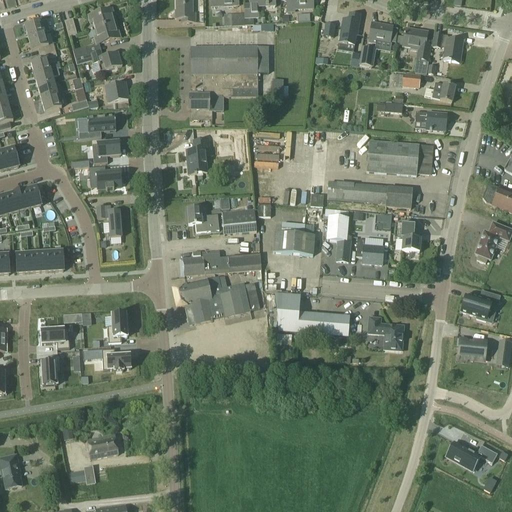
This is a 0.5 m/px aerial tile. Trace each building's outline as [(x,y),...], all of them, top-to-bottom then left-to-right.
[(175,0),(176,12),(175,12),(175,20),(182,20),(182,24),(195,24),(195,14),(193,14),(192,0),(175,0)] [(237,0),(211,0),(212,9),(238,8),(237,0)] [(244,6),(245,27),(254,27),(254,20),(259,19),(258,10),(275,9),(274,0),(249,0),(250,5),(244,6)] [(286,0),(287,11),(313,10),(312,0),(286,0)] [(453,0),(453,7),(461,8),(462,0),(453,0)] [(94,24),(96,30),(116,25),(112,10),(88,17),(90,25),(94,24)] [(343,20),(338,45),(355,47),(356,37),(358,38),(361,17),(349,15),(348,21),(343,20)] [(77,35),(73,20),(65,22),(69,38),(77,35)] [(28,39),(45,34),(50,33),(46,21),(31,25),(31,24),(29,25),(29,26),(23,28),(25,34),(27,34),(28,39)] [(116,25),(96,30),(98,38),(94,39),(96,47),(121,40),(116,25)] [(325,25),(323,38),(333,40),(335,27),(325,25)] [(372,25),(369,45),(377,46),(377,43),(390,45),(393,28),(372,25)] [(403,48),(411,50),(410,52),(417,53),(416,62),(428,64),(431,47),(425,46),(428,34),(406,30),(403,48)] [(45,34),(28,39),(32,52),(39,50),(41,55),(55,51),(54,46),(48,47),(45,35),(45,34)] [(435,36),(433,49),(440,50),(441,49),(446,49),(444,62),(459,65),(463,43),(447,41),(448,38),(435,36)] [(73,52),(75,59),(88,55),(86,48),(73,52)] [(360,48),(360,55),(351,54),(350,67),(373,70),(375,50),(360,48)] [(191,91),(211,91),(231,91),(230,91),(231,91),(231,99),(258,99),(258,49),(191,49),(191,91)] [(35,76),(51,72),(60,69),(59,64),(50,67),(48,61),(57,58),(55,51),(41,55),(43,61),(31,64),(35,76)] [(88,55),(75,59),(77,67),(92,63),(95,75),(122,68),(119,54),(103,58),(101,53),(88,56),(88,55)] [(418,67),(416,75),(426,77),(427,69),(418,67)] [(38,89),(55,84),(53,78),(60,77),(59,71),(61,70),(60,69),(51,72),(35,76),(38,89)] [(402,88),(419,90),(420,78),(404,76),(402,88)] [(75,91),(83,89),(81,80),(73,82),(75,91)] [(283,82),(272,81),(272,98),(283,98),(283,82)] [(41,101),(58,96),(55,84),(38,89),(41,101)] [(106,89),(109,105),(120,103),(129,101),(126,85),(117,86),(117,87),(106,89)] [(436,85),(434,92),(432,100),(440,102),(452,105),(456,88),(443,85),(443,87),(436,85)] [(58,96),(41,101),(45,114),(62,109),(58,96)] [(82,103),(71,106),(73,113),(78,112),(89,109),(85,97),(81,99),(82,103)] [(190,113),(192,113),(212,113),(212,112),(209,112),(209,97),(190,97),(190,113)] [(395,97),(394,106),(402,106),(403,98),(395,97)] [(6,98),(0,99),(0,112),(10,110),(6,98)] [(384,113),(385,105),(377,105),(376,113),(384,113)] [(385,114),(402,115),(403,106),(386,105),(385,114)] [(10,110),(0,112),(0,132),(11,129),(10,124),(13,123),(10,110)] [(212,122),(212,113),(192,113),(192,122),(212,122)] [(415,123),(427,124),(426,131),(445,133),(447,131),(448,126),(446,124),(447,116),(416,113),(415,123)] [(88,134),(79,135),(79,142),(101,140),(101,134),(116,133),(114,118),(87,120),(88,134)] [(218,131),(219,143),(231,143),(231,138),(237,138),(237,130),(218,131)] [(262,140),(270,142),(272,133),(263,132),(262,140)] [(188,176),(207,175),(205,157),(209,156),(208,141),(193,143),(194,152),(186,152),(188,176)] [(416,178),(417,176),(431,177),(433,149),(419,148),(369,144),(367,174),(416,178)] [(98,159),(93,160),(94,167),(107,165),(106,159),(120,158),(119,145),(97,146),(98,159)] [(254,166),(267,166),(268,161),(278,161),(278,148),(254,147),(254,166)] [(19,169),(14,150),(2,153),(7,172),(19,169)] [(105,169),(89,170),(90,180),(97,180),(98,191),(106,190),(106,192),(114,191),(113,190),(121,189),(119,174),(105,175),(105,169)] [(387,208),(388,189),(329,184),(327,203),(387,208)] [(511,215),(511,194),(499,190),(493,188),(487,189),(482,200),(486,205),(492,207),(511,215)] [(36,189),(24,192),(30,211),(41,208),(36,189)] [(388,189),(387,208),(411,211),(412,191),(388,189)] [(30,211),(24,192),(13,195),(19,214),(30,211)] [(2,198),(8,217),(19,214),(13,195),(2,198)] [(322,208),(322,196),(310,196),(310,208),(322,208)] [(228,200),(219,201),(221,212),(229,210),(228,200)] [(270,219),(270,206),(258,206),(257,218),(270,219)] [(105,208),(97,209),(98,221),(106,220),(109,220),(110,240),(122,240),(120,213),(111,214),(110,208),(105,208)] [(206,209),(187,211),(189,227),(196,227),(197,234),(219,232),(218,217),(206,218),(206,209)] [(304,226),(315,227),(315,210),(304,210),(304,226)] [(325,211),(324,219),(328,219),(326,243),(338,244),(336,263),(348,264),(350,239),(347,238),(348,220),(348,213),(325,211)] [(255,213),(222,216),(224,237),(226,237),(257,235),(255,213)] [(354,214),(353,222),(362,222),(363,215),(354,214)] [(391,229),(391,217),(377,216),(376,229),(391,229)] [(394,240),(403,240),(402,253),(419,254),(420,241),(412,240),(413,237),(414,237),(415,226),(395,225),(394,240)] [(484,233),(475,256),(478,258),(476,262),(485,266),(487,261),(490,262),(499,240),(508,244),(511,234),(511,232),(492,225),(488,235),(484,233)] [(275,234),(273,255),(313,258),(314,238),(275,234)] [(356,259),(363,260),(362,266),(382,267),(383,250),(364,248),(365,242),(357,241),(356,259)] [(203,259),(183,260),(185,278),(262,272),(260,256),(220,259),(220,253),(202,254),(203,259)] [(62,254),(50,255),(52,274),(63,273),(62,254)] [(39,255),(28,256),(29,275),(40,275),(39,255)] [(50,255),(39,255),(40,275),(52,274),(50,255)] [(28,256),(16,257),(17,276),(29,275),(28,256)] [(8,257),(0,257),(0,277),(9,277),(8,257)] [(245,294),(244,285),(221,290),(218,279),(181,287),(182,289),(173,291),(177,309),(185,307),(190,327),(197,325),(197,326),(212,322),(212,323),(213,323),(213,322),(250,314),(250,313),(245,294)] [(255,291),(245,294),(250,313),(260,311),(255,291)] [(486,324),(489,312),(495,313),(499,299),(487,295),(485,303),(465,297),(460,314),(476,319),(476,321),(486,324)] [(279,334),(348,339),(349,318),(298,314),(300,298),(275,296),(279,334)] [(128,314),(114,315),(115,338),(123,338),(130,337),(128,323),(130,323),(130,315),(128,315),(128,314)] [(380,321),(369,320),(368,336),(379,336),(379,335),(386,336),(385,343),(385,342),(384,352),(401,353),(403,336),(404,329),(395,328),(395,327),(389,327),(380,327),(380,321)] [(49,331),(42,332),(43,346),(58,345),(66,344),(65,330),(57,331),(57,329),(49,329),(49,331)] [(511,341),(499,340),(496,360),(508,361),(511,341)] [(488,352),(489,344),(457,341),(456,348),(459,349),(458,358),(471,359),(471,362),(484,363),(485,351),(488,352)] [(117,357),(110,358),(111,372),(117,371),(117,373),(126,373),(126,371),(133,370),(132,356),(117,357)] [(44,379),(42,379),(42,387),(44,387),(44,388),(58,387),(57,365),(57,364),(49,364),(43,365),(44,379)] [(87,443),(91,462),(119,457),(115,437),(87,443)] [(453,444),(445,459),(472,474),(480,459),(492,466),(497,457),(481,448),(476,457),(453,444)] [(502,454),(498,460),(504,463),(508,457),(502,454)] [(16,457),(0,460),(0,467),(2,477),(3,477),(6,491),(22,488),(18,473),(19,473),(16,457)] [(92,470),(68,473),(70,487),(94,483),(92,470)]
